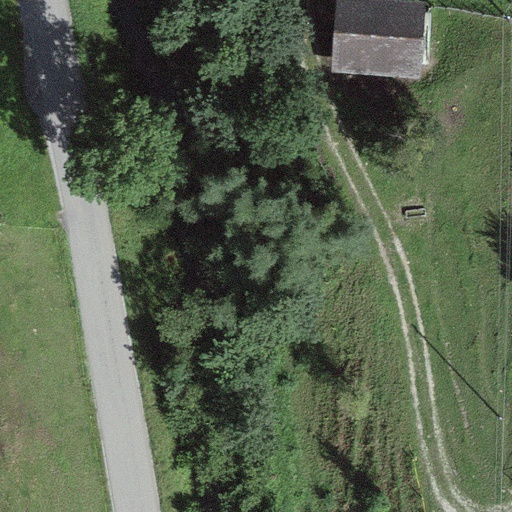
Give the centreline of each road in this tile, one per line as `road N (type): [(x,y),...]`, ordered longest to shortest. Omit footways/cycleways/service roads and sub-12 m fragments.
road 1 (track): [(299,0),(330,120),(397,260),(432,446),(460,511)]
road 2 (unclassified): [(137,511),(40,0)]
